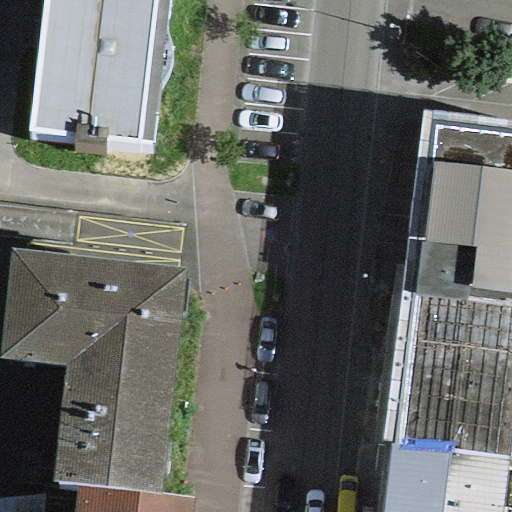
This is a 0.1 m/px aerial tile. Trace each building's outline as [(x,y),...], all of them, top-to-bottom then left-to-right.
[(45,0),(40,47),(29,145),(148,158),(166,0),(45,0)] [(497,511),(505,451),(511,452),(511,129),(434,121),(412,302),(396,440),(387,511),(497,511)] [(150,496),(174,279),(0,262),(0,357),(71,364),(59,485),(80,489),(150,496)] [(150,496),(80,489),(77,511),(179,511),(181,501),(150,496)] [(37,511),(40,492),(0,494),(0,511),(37,511)]
